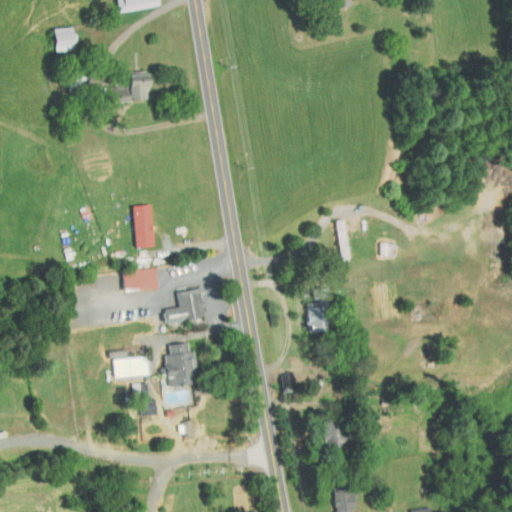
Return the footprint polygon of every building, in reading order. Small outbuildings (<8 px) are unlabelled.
[(109,0),(111,11),(153,6),(152,0),(109,0)] [(47,48),(74,45),(72,32),(67,33),(66,25),(45,28),(47,48)] [(142,98),(142,73),(118,74),(118,98),(142,98)] [(130,246),(148,245),(147,204),(128,205),(130,246)] [(347,257),(339,218),(330,220),(338,259),(347,257)] [(151,287),(151,268),(117,268),(117,288),(151,287)] [(202,316),(196,286),(171,291),(174,306),(158,309),(161,324),(202,316)] [(188,350),(184,351),(183,341),(163,343),(164,353),(157,354),(159,375),(163,375),(164,386),(191,383),(188,350)] [(144,374),(143,353),(108,355),(109,376),(144,374)] [(145,382),(128,382),(128,397),(135,397),(135,414),(153,414),(152,397),(146,397),(145,382)] [(357,510),(356,491),(328,492),(329,511),(333,511),(350,511),(351,510),(357,510)]
